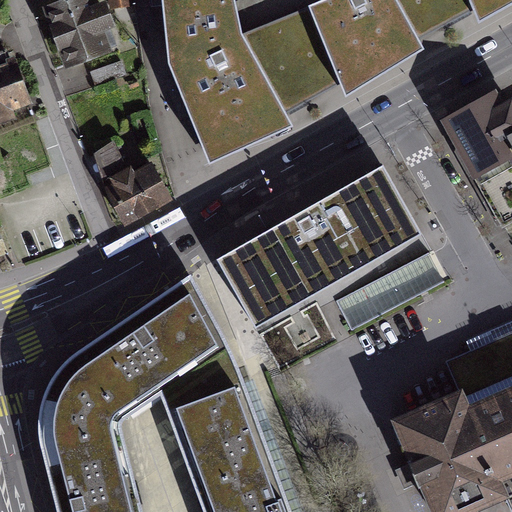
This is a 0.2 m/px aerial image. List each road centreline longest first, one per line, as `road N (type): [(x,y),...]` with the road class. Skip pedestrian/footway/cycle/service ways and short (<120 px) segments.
road 1 (primary): [(511,46),(117,277)]
road 2 (residential): [(117,277),(21,0)]
road 3 (primary): [(117,277),(0,331)]
